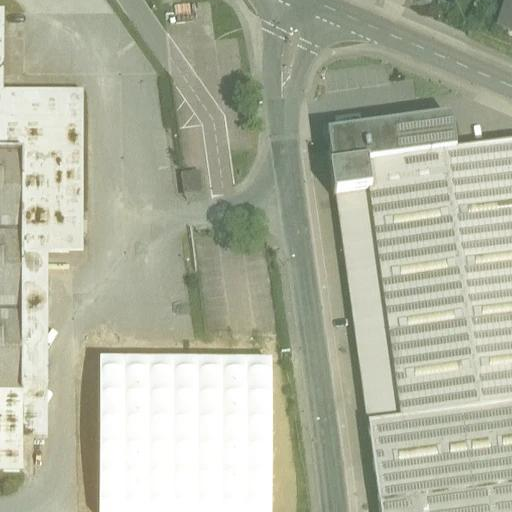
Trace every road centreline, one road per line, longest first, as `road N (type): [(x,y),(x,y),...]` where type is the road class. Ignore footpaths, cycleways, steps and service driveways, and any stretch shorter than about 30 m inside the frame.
road 1 (unclassified): [(284,134),(332,511)]
road 2 (secondary): [(325,9),(511,88)]
road 3 (unclassified): [(284,0),(272,56),(273,111),(284,134)]
road 4 (unclassified): [(284,134),(325,9)]
